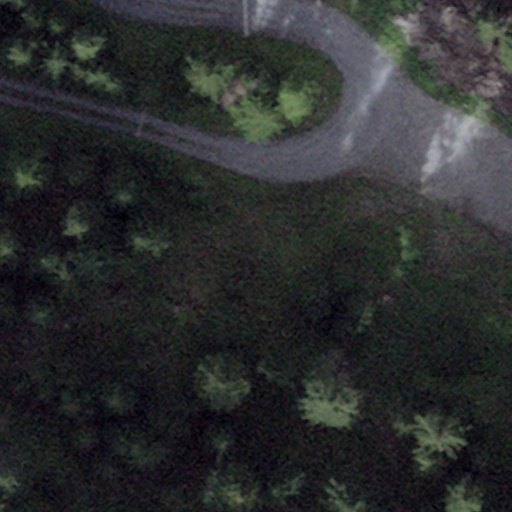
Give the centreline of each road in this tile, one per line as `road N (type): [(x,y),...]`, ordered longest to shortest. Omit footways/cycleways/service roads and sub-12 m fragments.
road 1 (track): [(141,0),(299,13),(338,32),(367,57),(380,104),(372,132),(294,160),(241,159),(0,90)]
road 2 (track): [(380,104),(511,167)]
